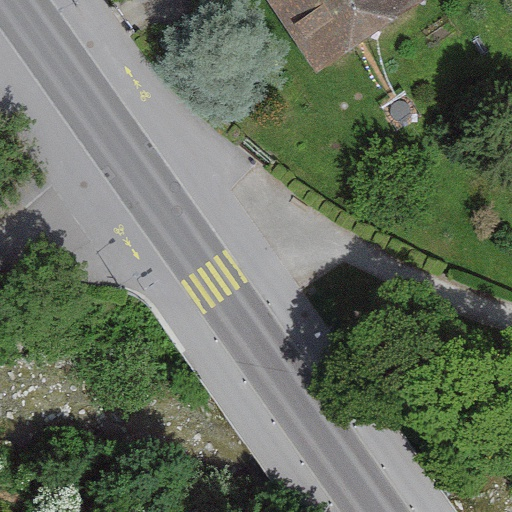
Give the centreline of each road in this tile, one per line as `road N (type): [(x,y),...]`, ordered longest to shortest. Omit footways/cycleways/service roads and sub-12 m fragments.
road 1 (secondary): [(376,511),(157,201)]
road 2 (secondary): [(157,201),(17,0)]
road 3 (residential): [(0,242),(57,238),(157,201)]
